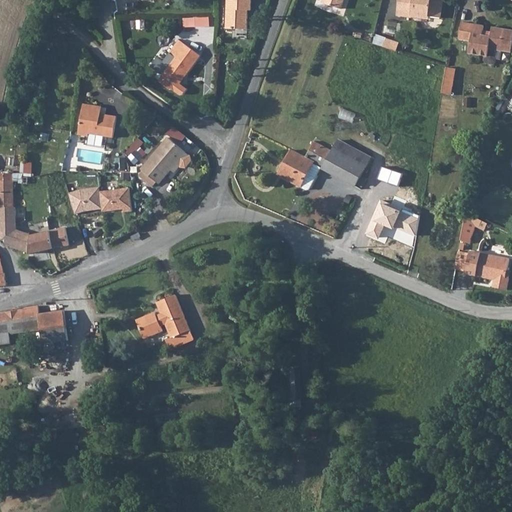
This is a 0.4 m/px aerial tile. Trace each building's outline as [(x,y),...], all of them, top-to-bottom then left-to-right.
[(227,0),(226,30),(247,31),(247,12),(250,12),(250,0),(227,0)] [(398,0),(397,13),(411,15),(411,12),(440,17),(443,0),(398,0)] [(210,18),(196,18),(197,27),(211,26),(210,18)] [(484,35),(485,31),(485,26),(463,22),(460,39),(472,41),(470,54),(488,57),(490,49),(500,51),(511,53),(511,30),(494,28),(493,33),(492,37),(484,35)] [(399,51),(401,41),(377,35),(375,44),(399,51)] [(163,76),(158,82),(169,90),(171,89),(179,95),(183,95),(187,90),(178,84),(185,74),(186,75),(200,56),(179,40),(167,57),(171,60),(161,75),(163,76)] [(500,51),(490,49),(488,57),(488,59),(498,61),(500,51)] [(167,57),(166,56),(165,56),(156,69),(156,72),(161,75),(171,60),(167,57)] [(446,67),(441,93),(451,95),(456,69),(446,67)] [(86,103),(81,134),(92,136),(92,134),(117,137),(120,117),(107,114),(107,118),(103,117),(105,106),(86,103)] [(170,139),(144,170),(146,172),(159,183),(161,185),(178,164),(187,153),(170,139)] [(278,175),(301,187),(307,174),(312,164),(320,168),(359,187),(373,158),(339,140),(334,151),(312,141),(304,157),(291,150),(278,175)] [(192,157),(187,153),(178,164),(183,168),(188,168),(193,162),(192,157)] [(307,174),(301,187),(307,190),(310,189),(320,168),(312,164),(307,174)] [(159,183),(146,172),(143,177),(155,187),(159,183)] [(12,173),(0,175),(0,208),(12,206),(12,189),(12,181),(15,181),(15,178),(12,178),(12,173)] [(71,193),(77,214),(87,211),(104,209),(102,192),(102,188),(82,190),(71,193)] [(134,212),(132,189),(102,192),(104,209),(104,213),(125,210),(126,213),(134,212)] [(12,206),(0,208),(0,239),(5,239),(5,245),(28,252),(28,253),(70,245),(66,227),(30,235),(29,239),(20,237),(20,231),(14,230),(14,218),(12,218),(12,206)] [(465,212),(460,239),(467,242),(474,225),(479,228),(483,221),(465,212)] [(465,271),(465,274),(490,279),(491,275),(495,276),(493,285),(494,288),(506,290),(510,272),(507,271),(509,259),(470,250),(469,254),(465,271)] [(469,254),(457,251),(454,268),(465,271),(469,254)] [(146,318),(134,323),(142,341),(161,335),(159,330),(163,329),(168,341),(163,343),(166,353),(191,345),(188,335),(175,299),(156,305),(161,318),(157,320),(152,318),(146,318)] [(23,310),(5,313),(8,331),(6,331),(7,336),(40,331),(38,316),(38,314),(36,307),(25,309),(23,310)] [(57,312),(38,316),(40,331),(41,341),(60,338),(57,312)] [(60,338),(41,341),(41,345),(65,341),(61,312),(57,312),(60,338)]
